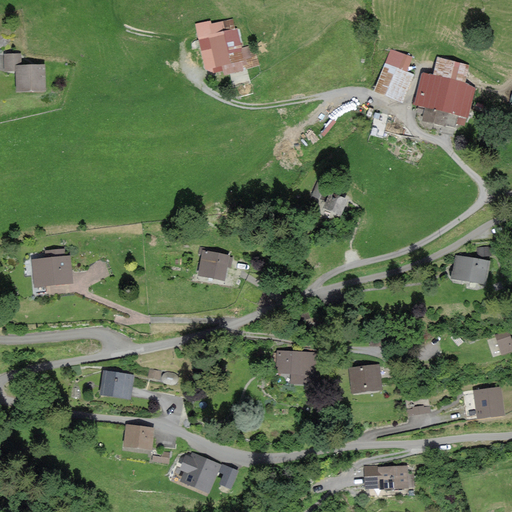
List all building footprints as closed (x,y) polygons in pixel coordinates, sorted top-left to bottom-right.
[(239,50),(232,20),(210,25),(210,22),(197,25),(207,68),(213,67),(215,71),(225,69),(226,72),(258,64),(254,47),(239,50)] [(409,58),(391,51),(376,90),(402,99),(411,75),(404,72),(409,58)] [(20,54),(6,55),(6,70),(18,69),(19,90),(45,88),(43,65),(21,66),(20,54)] [(468,65),(439,59),(435,77),(424,74),(418,103),(428,105),(425,119),(453,126),(454,121),(464,123),(472,87),(464,86),(468,65)] [(347,199),(331,193),(325,207),(341,214),(347,199)] [(490,255),(489,247),(478,248),(479,256),(490,255)] [(48,258),(34,259),(36,283),(71,281),(69,255),(65,256),(65,250),(48,251),(48,258)] [(228,256),(204,251),(200,274),(223,278),(226,265),(230,266),(231,259),(228,258),(228,256)] [(489,262),(457,255),(453,276),(485,283),(489,262)] [(511,340),(511,341),(508,331),(496,335),(502,353),(511,350),(511,340)] [(314,353),(278,352),(277,371),(293,372),(293,381),(313,382),(314,353)] [(378,365),(351,369),(354,391),(381,387),(378,365)] [(132,375),(105,371),(101,393),(129,397),(132,375)] [(503,414),(500,389),(466,392),(469,414),(478,413),(478,417),(503,414)] [(408,413),(430,413),(431,405),(408,404),(408,413)] [(153,428),(128,425),(126,445),(151,448),(153,428)] [(153,461),(167,463),(169,453),(164,452),(162,457),(154,456),(153,461)] [(218,464),(193,454),(191,458),(186,456),(181,469),(186,471),(182,480),(208,491),(218,464)] [(406,467),(365,468),(366,488),(412,486),(411,476),(407,476),(406,467)]
